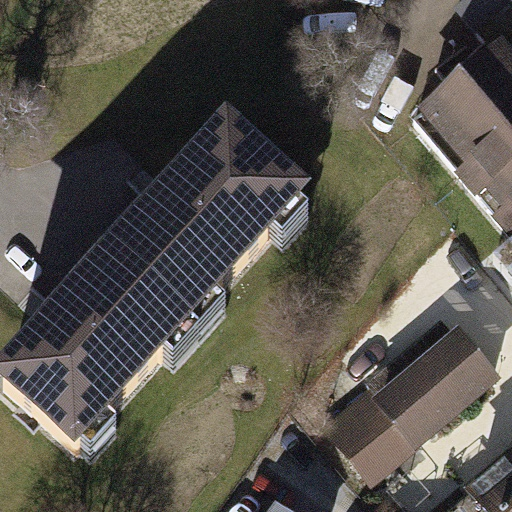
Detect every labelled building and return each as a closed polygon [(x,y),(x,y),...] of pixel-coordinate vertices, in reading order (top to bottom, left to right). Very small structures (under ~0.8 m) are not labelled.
[(424,115),(511,215),(511,10),(438,73),(453,91),(424,115)] [(302,205),(215,130),(97,265),(183,340),(302,205)] [(183,340),(97,265),(0,375),(0,406),(71,469),(183,340)] [(492,381),(449,330),(326,433),(370,485),(492,381)] [(511,511),(511,462),(467,499),(477,511),(511,511)] [(477,511),(467,499),(450,511),(477,511)]
